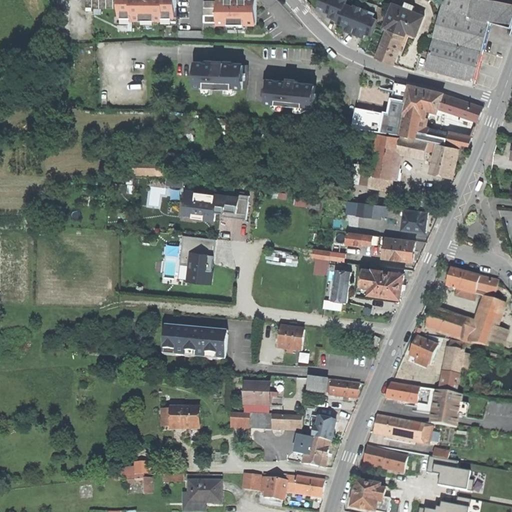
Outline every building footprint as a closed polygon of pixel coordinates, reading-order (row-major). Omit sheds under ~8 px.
[(92,9),(120,8),(120,0),(85,0),(86,7),(93,8),(92,9)] [(164,18),(176,18),(176,0),(120,0),(120,8),(120,18),(132,18),(132,21),(143,21),(144,19),(153,19),(153,21),(164,21),(164,18)] [(257,25),(256,0),(219,0),(219,1),(219,24),(227,24),(233,24),(233,23),(242,23),(242,25),(249,25),(257,25)] [(366,34),(372,36),(378,19),(375,18),(377,14),(356,6),(355,8),(346,4),(347,0),(321,0),(319,5),(327,8),(326,12),(328,12),(329,13),(333,14),(332,16),(340,19),(339,21),(338,23),(345,25),(348,26),(347,29),(362,35),(363,32),(366,34)] [(444,0),(434,39),(484,52),(489,34),(492,22),(496,1),(490,0),(444,0)] [(219,29),(219,24),(219,1),(204,1),(204,29),(219,29)] [(511,3),(496,1),(492,22),(511,28),(511,3)] [(384,28),(388,30),(402,35),(404,31),(417,36),(425,16),(413,11),(412,12),(408,11),(404,9),(404,8),(393,4),(384,28)] [(378,19),(381,20),(385,9),(379,7),(377,14),(375,18),(378,19)] [(327,17),(339,21),(340,19),(332,16),(333,14),(329,13),(327,17)] [(364,39),(366,34),(363,32),(362,35),(347,29),(348,26),(345,25),(343,31),(347,32),(361,38),(364,39)] [(405,37),(402,35),(388,30),(377,57),(388,62),(395,64),(405,37)] [(426,49),(431,50),(434,39),(429,37),(426,49)] [(484,52),(434,39),(431,50),(426,69),(476,82),(480,65),(484,52)] [(233,88),(247,89),(248,66),(234,65),(234,64),(221,63),(206,63),(206,64),(196,64),(195,87),(205,87),(205,89),(233,90),(233,88)] [(264,104),(314,108),(316,86),(306,85),(306,84),(298,83),(298,81),(293,81),(288,80),(288,82),(280,81),(280,82),(266,81),(264,104)] [(398,105),(397,114),(405,116),(405,113),(427,117),(429,105),(440,109),(445,94),(440,92),(423,88),(412,85),(406,105),(398,105)] [(485,107),(445,94),(440,109),(471,119),(480,121),(485,107)] [(354,129),(381,133),(385,114),(357,110),(354,129)] [(385,114),(381,133),(403,136),(422,141),(422,138),(448,142),(448,143),(468,148),(472,137),(450,133),(450,134),(424,129),(427,117),(405,113),(405,116),(397,114),(385,114)] [(400,152),(402,138),(379,134),(372,176),(395,180),(400,152)] [(403,136),(402,138),(400,152),(426,157),(429,143),(422,141),(403,136)] [(432,173),(454,178),(455,173),(460,149),(439,144),(432,173)] [(135,174),(165,175),(165,162),(135,161),(135,174)] [(186,203),(186,206),(190,207),(190,212),(195,213),(194,218),(197,218),(216,221),(217,213),(217,209),(225,210),(225,214),(224,217),(247,220),(250,196),(227,193),(227,196),(188,191),(186,203)] [(408,205),(414,207),(416,194),(410,193),(408,205)] [(420,210),(437,211),(439,195),(423,193),(420,210)] [(197,221),(197,218),(194,218),(195,213),(190,212),(190,207),(186,206),(186,203),(184,203),(182,219),(197,221)] [(383,214),(407,217),(407,210),(408,209),(361,203),(359,216),(374,218),(374,217),(383,218),(383,214)] [(429,213),(407,210),(407,217),(405,230),(427,233),(427,229),(428,224),(429,213)] [(379,244),(382,243),(383,236),(375,235),(374,237),(364,235),(365,235),(349,233),(347,244),(363,246),(364,243),(373,244),(374,243),(379,244)] [(215,239),(184,236),(181,264),(191,265),(189,281),(212,284),(215,264),(212,264),(215,239)] [(384,257),(414,261),(415,251),(416,242),(387,238),(384,257)] [(346,261),(347,253),(333,251),(332,259),(346,261)] [(353,271),(338,269),(333,300),(349,302),(349,299),(353,271)] [(371,294),(402,298),(404,286),(406,273),(375,269),(375,270),(365,269),(363,286),(372,287),(371,294)] [(476,295),(481,276),(452,269),(447,287),(458,290),(476,295)] [(500,281),(481,276),(476,295),(487,297),(495,300),(500,281)] [(474,301),(476,295),(458,290),(457,296),(465,298),(474,301)] [(495,326),(498,327),(506,303),(495,300),(487,297),(478,323),(475,331),(471,343),(488,345),(495,326)] [(434,308),(432,316),(475,331),(478,323),(434,308)] [(471,343),(475,331),(432,316),(427,328),(471,343)] [(218,359),(226,360),(228,331),(198,329),(166,326),(164,350),(177,351),(176,355),(186,356),(187,352),(197,353),(197,357),(206,358),(206,354),(218,355),(218,359)] [(495,326),(488,345),(505,348),(510,331),(498,327),(495,326)] [(278,348),(302,352),(304,342),(305,331),(282,328),(278,348)] [(372,345),(376,348),(380,340),(376,337),(372,345)] [(425,362),(431,365),(439,347),(419,337),(415,346),(410,356),(419,359),(417,363),(424,366),(425,362)] [(450,349),(465,351),(466,344),(451,341),(450,349)] [(450,349),(445,372),(461,375),(462,367),(464,354),(465,351),(450,349)] [(472,355),(464,354),(462,367),(469,369),(472,355)] [(461,375),(445,372),(442,390),(457,393),(461,375)] [(327,393),(328,379),(309,377),(308,391),(327,394),(327,393)] [(361,384),(333,380),(331,393),(331,396),(344,397),(350,398),(359,399),(361,384)] [(246,384),(245,405),(246,405),(270,406),(270,405),(269,405),(269,394),(270,394),(271,385),(246,384)] [(418,404),(421,389),(392,384),(389,393),(387,399),(418,404)] [(421,388),(421,389),(418,404),(423,405),(424,402),(427,389),(421,388)] [(462,396),(438,392),(433,418),(432,423),(457,428),(458,421),(462,396)] [(270,413),(270,406),(246,405),(246,413),(270,413)] [(163,426),(172,426),(172,408),(163,408),(163,426)] [(186,429),(201,429),(201,408),(172,408),(172,426),(186,426),(186,429)] [(233,427),(250,428),(250,414),(233,413),(233,427)] [(273,429),(274,416),(265,415),(252,414),(251,429),(273,429)] [(274,416),(273,429),(303,431),(304,417),(274,416)] [(311,428),(315,429),(315,428),(318,429),(320,418),(313,416),(311,428)] [(430,445),(433,426),(378,416),(376,428),(375,434),(389,437),(388,440),(411,444),(411,441),(430,445)] [(331,442),(332,442),(333,440),(334,435),(337,421),(320,418),(318,429),(315,428),(315,429),(313,438),(331,442)] [(306,456),(310,438),(300,436),(296,453),(306,456)] [(313,438),(310,438),(306,456),(305,464),(326,468),(328,457),(331,442),(313,438)] [(365,464),(405,473),(409,457),(369,447),(367,458),(365,464)] [(450,452),(438,450),(436,458),(449,460),(450,452)] [(428,473),(434,474),(435,466),(457,470),(459,462),(449,460),(436,458),(431,457),(428,473)] [(136,464),(137,475),(145,475),(151,474),(151,463),(136,464)] [(435,466),(434,474),(441,475),(439,486),(467,491),(469,480),(471,472),(457,470),(435,466)] [(141,480),(145,480),(145,478),(145,475),(137,475),(126,476),(127,481),(128,481),(128,485),(135,484),(135,482),(141,481),(141,480)] [(289,476),(289,475),(270,475),(269,478),(264,477),(262,491),(267,492),(267,498),(285,501),(287,490),(289,476)] [(244,488),(259,489),(260,476),(245,476),(244,488)] [(297,492),(299,477),(289,476),(287,490),(297,492)] [(327,481),(299,477),(297,492),(296,494),(324,499),(325,489),(327,481)] [(145,494),(153,494),(153,478),(145,478),(145,480),(145,494)] [(391,499),(392,492),(381,490),(382,486),(358,481),(355,496),(353,508),(372,511),(389,511),(392,500),(391,499)] [(222,482),(185,482),(184,511),(207,511),(208,504),(222,504),(222,495),(222,482)] [(459,498),(457,506),(470,509),(471,500),(459,498)]
